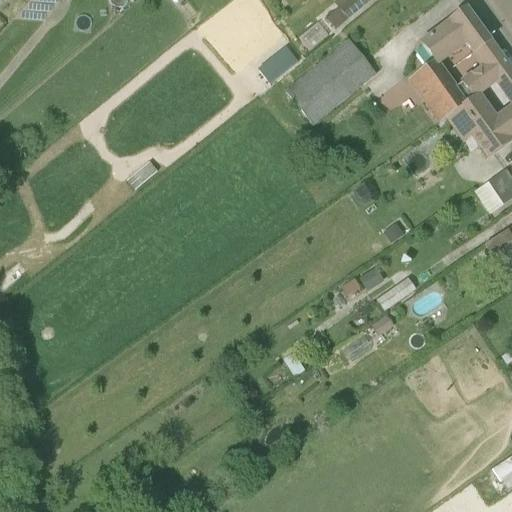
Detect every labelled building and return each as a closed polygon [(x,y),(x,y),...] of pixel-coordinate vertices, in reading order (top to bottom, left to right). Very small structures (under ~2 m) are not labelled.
[(325,21),(334,31),(368,3),(366,0),(349,0),(337,11),(325,21)] [(451,22),(420,44),(429,56),(404,74),(440,124),(444,121),(477,96),(508,71),(465,11),(450,21),(451,22)] [(350,42),(286,93),(310,126),(373,76),(350,42)] [(257,68),(269,83),(297,61),(285,47),(257,68)] [(511,143),(509,140),(511,138),(511,75),(508,71),(477,96),(444,121),(461,144),(471,137),(488,161),(511,143)] [(155,173),(148,164),(126,183),(134,192),(156,174),(155,173)] [(511,181),(505,172),(487,184),(501,204),(511,196),(511,181)] [(396,225),(383,235),(390,246),(403,236),(396,225)] [(511,242),(511,239),(506,231),(482,246),(490,257),(511,242)] [(383,282),(374,269),(358,281),(367,293),(383,282)] [(360,289),(354,279),(340,289),(347,299),(360,289)] [(375,302),(383,313),(414,291),(406,280),(375,302)] [(371,328),(377,338),(392,328),(385,318),(371,328)]
